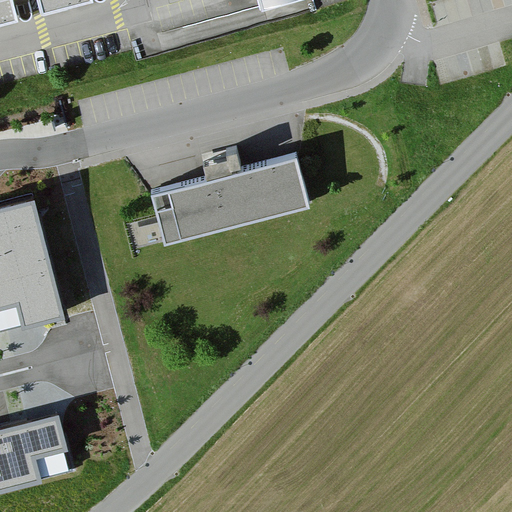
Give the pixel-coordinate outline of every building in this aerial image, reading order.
[(0,0),(0,25),(21,20),(15,0),(40,0),(44,14),(94,1),(93,0),(0,0)] [(265,0),(268,9),(299,0),(265,0)] [(208,181),(157,194),(162,213),(169,242),(316,204),(304,155),(252,168),(247,149),(203,161),(208,181)] [(33,202),(0,210),(0,331),(62,316),(33,202)] [(69,452),(59,416),(0,431),(0,494),(42,483),(41,478),(69,471),(64,453),(69,452)]
